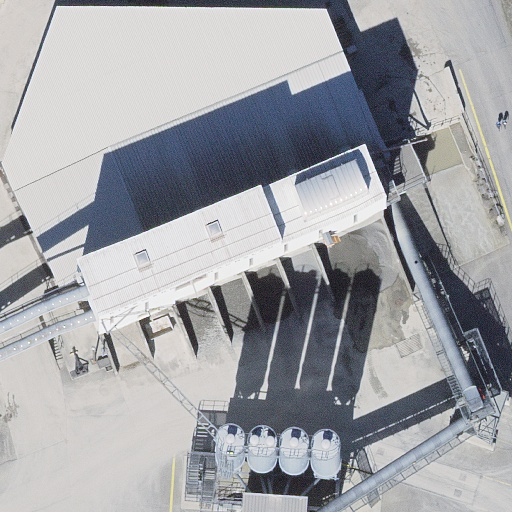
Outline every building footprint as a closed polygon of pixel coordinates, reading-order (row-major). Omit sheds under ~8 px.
[(58,32),(0,181),(0,198),(52,322),(64,352),(81,385),(89,382),(103,376),(387,254),(371,217),(387,211),(399,205),(430,192),(419,166),(386,180),(324,38),(58,32)] [(399,205),(387,211),(460,449),(445,460),(373,511),(396,511),(459,466),(468,460),(481,463),(497,458),(506,421),(481,411),(468,416),(399,205)] [(0,378),(64,352),(52,322),(0,343),(0,378)] [(103,376),(89,382),(156,447),(216,502),(217,485),(169,440),(103,376)] [(217,485),(216,502),(215,511),(221,511),(337,511),(341,467),(218,459),(217,485)]
